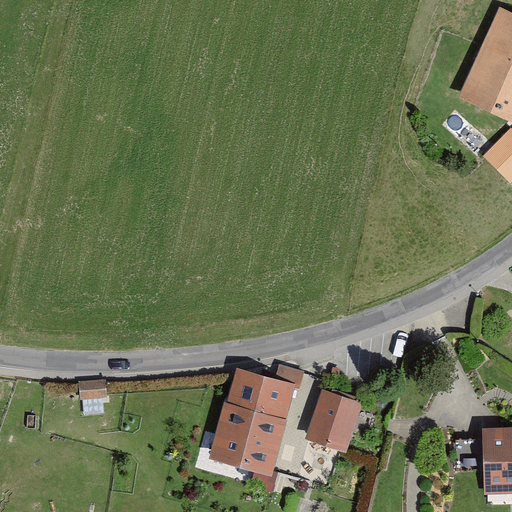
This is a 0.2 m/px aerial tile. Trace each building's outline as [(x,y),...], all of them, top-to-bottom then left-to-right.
[(511,15),(505,12),(464,97),(511,119),(511,15)] [(511,180),(511,130),(511,129),(478,162),(504,188),(511,180)] [(297,385),(239,371),(216,462),(274,476),(297,385)] [(110,382),(81,382),(81,398),(110,399),(110,382)] [(365,404),(326,391),(310,441),(349,453),(365,404)] [(511,428),(489,428),(488,497),(511,497),(511,428)]
